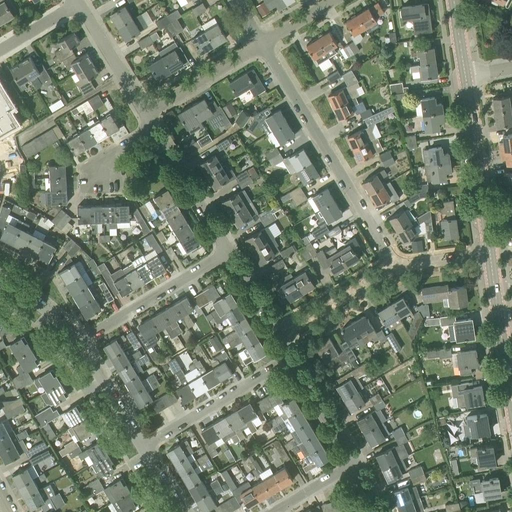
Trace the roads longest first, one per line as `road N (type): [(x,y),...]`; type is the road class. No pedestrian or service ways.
road 1 (residential): [(392,265),(259,43)]
road 2 (secondary): [(490,255),(466,74)]
road 3 (residential): [(142,448),(288,352)]
road 4 (residential): [(80,340),(227,250)]
road 5 (residential): [(227,250),(151,124)]
road 6 (residential): [(144,113),(259,43)]
road 7 (residential): [(278,334),(392,265)]
road 8 (secondary): [(511,384),(490,255)]
road 9 (residential): [(354,464),(288,352)]
road 10 (residential): [(144,113),(79,6)]
road 11 (residential): [(142,448),(80,340)]
